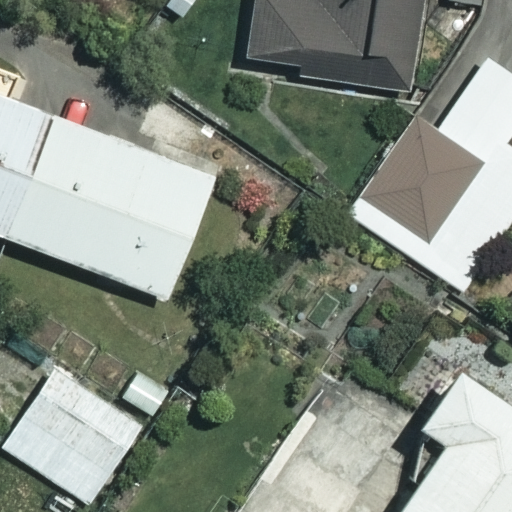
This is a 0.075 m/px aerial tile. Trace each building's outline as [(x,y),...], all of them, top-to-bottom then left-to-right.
[(247,0),(241,55),(295,61),(293,73),(405,86),(415,0),(460,0),(477,2),(476,0),(247,0)] [(511,124),(511,72),(485,53),(434,124),(414,109),(343,206),(456,288),(511,211),(511,147),(501,140),(511,124)] [(211,171),(0,86),(0,228),(163,293),(211,171)] [(511,511),(511,385),(452,346),(410,408),(438,426),(380,511),(511,511)] [(140,424),(51,364),(0,439),(0,442),(88,502),(140,424)]
